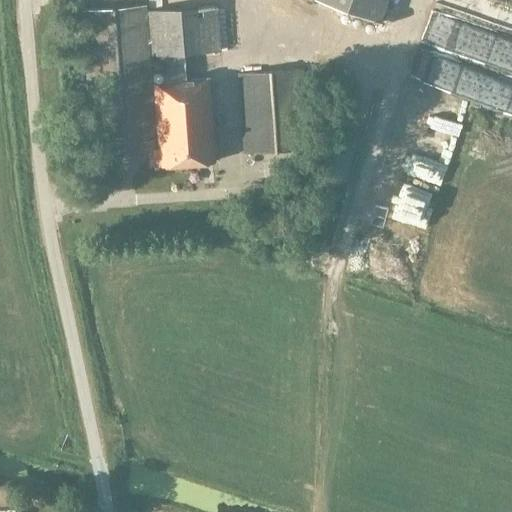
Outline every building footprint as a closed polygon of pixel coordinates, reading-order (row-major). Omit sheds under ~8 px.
[(317,0),(377,21),(384,0),(317,0)] [(439,55),(457,0),(428,0),(413,47),(439,55)] [(145,4),(82,9),(92,153),(149,149),(150,165),(214,160),(208,78),(185,80),(183,51),(219,48),(216,5),(148,10),(151,53),(161,52),(163,81),(151,82),(145,4)] [(483,29),(478,42),(460,34),(451,55),(469,63),(473,54),(494,63),(505,39),(483,29)] [(204,58),(205,72),(218,72),(218,58),(204,58)] [(414,149),(427,69),(400,64),(387,144),(414,149)] [(302,68),(238,72),(243,151),(307,147),(302,68)] [(374,239),(372,247),(350,243),(343,275),(384,285),(393,243),(374,239)]
